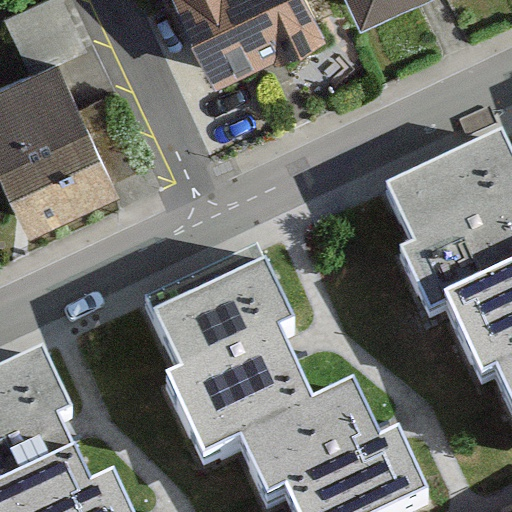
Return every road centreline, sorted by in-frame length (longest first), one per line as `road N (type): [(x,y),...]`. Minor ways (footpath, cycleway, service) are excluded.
road 1 (residential): [(209,233),(511,93)]
road 2 (residential): [(104,0),(209,233)]
road 3 (residential): [(0,326),(209,233)]
